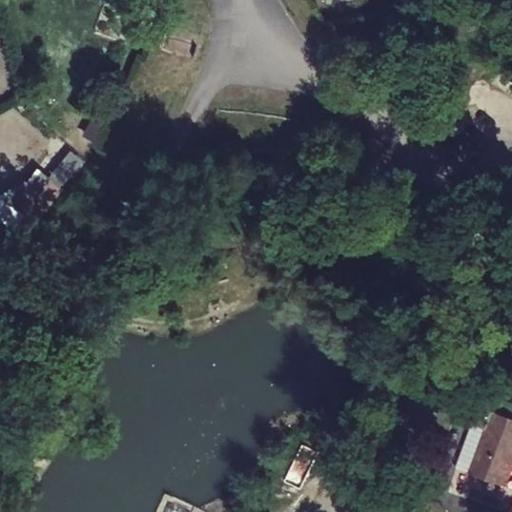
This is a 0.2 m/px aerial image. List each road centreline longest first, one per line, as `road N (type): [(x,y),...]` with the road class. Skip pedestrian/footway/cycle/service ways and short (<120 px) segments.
road 1 (residential): [(250,47),(210,85),(166,152),(63,269)]
road 2 (unclassified): [(250,47),(413,129),(511,142)]
